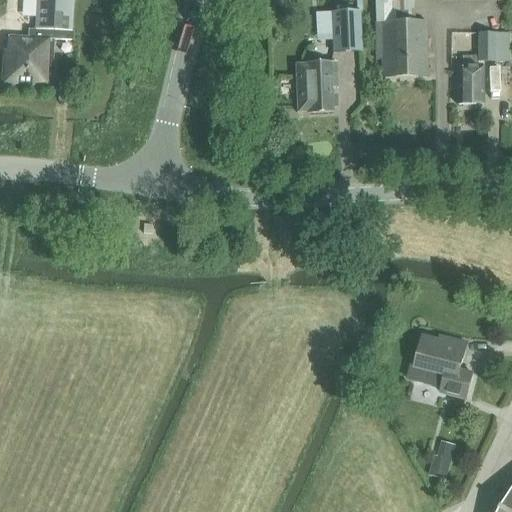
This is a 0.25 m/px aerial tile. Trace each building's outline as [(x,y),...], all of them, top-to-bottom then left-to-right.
[(7,38),(6,51),(3,51),(1,87),(50,90),(52,40),(72,42),(73,33),(70,32),(71,0),(36,0),(35,31),(27,30),(26,39),(7,38)] [(331,13),(333,54),(360,53),(358,12),(331,13)] [(426,24),(376,24),(376,63),(381,63),(381,78),(426,78),(426,24)] [(464,65),(454,65),(453,106),(482,106),(483,66),(508,67),(508,33),(476,33),(476,58),(465,57),(464,65)] [(298,81),(294,81),(296,116),(306,115),(306,116),(331,115),(330,82),(336,82),(335,66),(298,67),(298,81)] [(423,337),(415,369),(410,368),(407,381),(441,390),(440,393),(466,400),(472,375),(459,372),(466,344),(450,340),(449,344),(423,337)] [(511,511),(511,491),(499,511),(511,511)]
